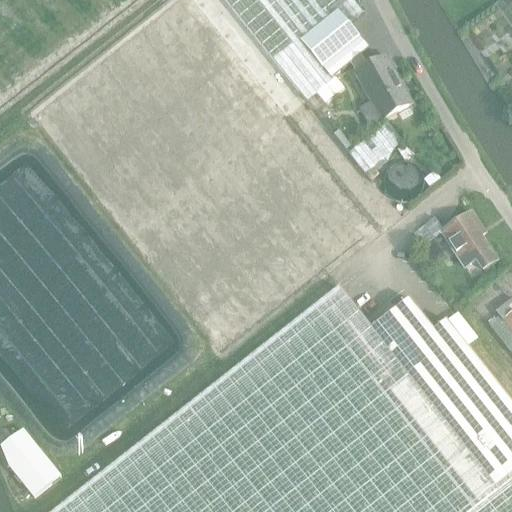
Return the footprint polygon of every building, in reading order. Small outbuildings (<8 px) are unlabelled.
[(340,15),(301,46),(330,82),(334,78),(350,65),(361,57),(369,51),(348,25),(340,15)] [(361,57),(350,65),(351,67),(356,74),(354,75),(371,104),(359,110),(370,130),(412,106),(387,60),(379,65),(379,66),(369,71),(369,70),(362,59),(361,57)] [(336,79),(307,102),(316,114),(345,91),(336,79)] [(404,144),(388,125),(355,152),(339,133),(334,136),(369,180),(389,164),(394,152),(404,144)] [(430,189),(441,180),(434,173),(424,181),(430,189)] [(434,220),(414,236),(424,248),(442,234),(465,268),(476,261),(483,272),(498,263),(478,233),(482,230),(472,215),(445,233),(434,220)] [(511,511),(511,405),(468,349),(447,323),(435,332),(410,301),(372,331),(340,291),(57,511),(511,511)] [(511,333),(504,323),(499,318),(489,326),(511,354),(511,353),(511,333)] [(62,478),(24,432),(1,450),(9,469),(34,501),(62,478)]
